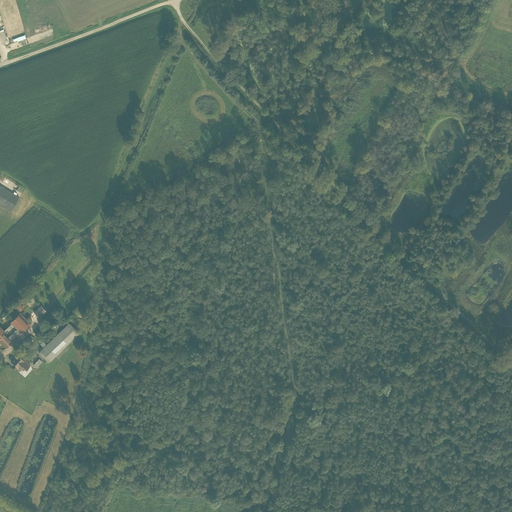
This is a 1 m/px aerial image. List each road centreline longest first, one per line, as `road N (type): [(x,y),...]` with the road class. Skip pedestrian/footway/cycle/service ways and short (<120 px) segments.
road 1 (track): [(511,367),(181,19)]
road 2 (track): [(174,2),(17,58)]
